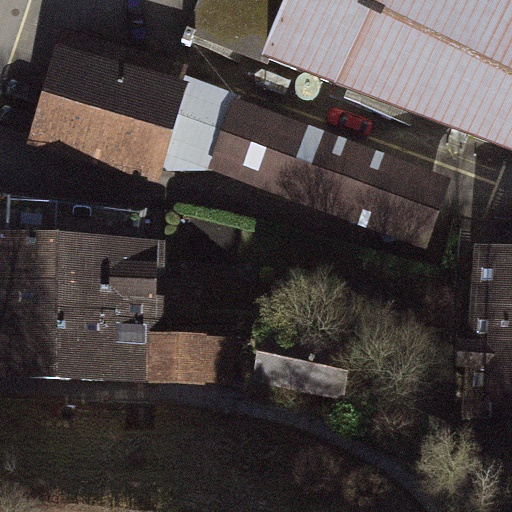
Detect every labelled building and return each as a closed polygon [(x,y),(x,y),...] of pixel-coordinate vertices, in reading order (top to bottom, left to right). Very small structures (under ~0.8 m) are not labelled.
[(511,4),(504,0),(291,0),(288,8),(267,0),(253,0),(253,1),(249,0),(201,0),(188,32),(269,64),(270,61),(511,151),(511,4)] [(186,69),(70,35),(39,139),(155,174),(186,69)] [(446,168),(238,94),(211,168),(419,243),(446,168)] [(166,240),(1,232),(0,253),(0,374),(237,385),(239,335),(162,331),(166,240)] [(511,359),(511,241),(466,238),(457,355),(511,359)] [(361,346),(268,327),(257,382),(350,401),(361,346)]
